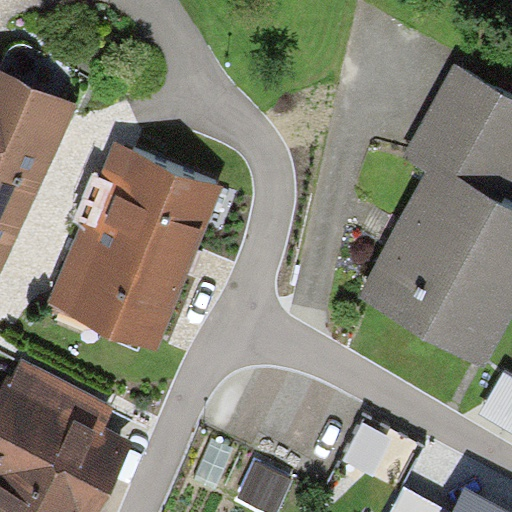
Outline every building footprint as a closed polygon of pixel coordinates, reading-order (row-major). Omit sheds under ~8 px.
[(511,214),(494,205),(511,172),(511,93),(446,57),(388,160),(419,177),(352,298),(475,366),(511,298),(511,214)] [(0,253),(70,100),(0,68),(0,253)] [(153,347),(214,184),(107,144),(45,307),(153,347)] [(0,465),(82,510),(112,452),(82,437),(103,397),(10,349),(0,368),(0,465)] [(511,428),(511,373),(507,371),(484,412),(511,428)] [(460,511),(475,483),(414,453),(391,499),(417,511),(460,511)] [(80,511),(82,510),(0,465),(0,511),(80,511)]
